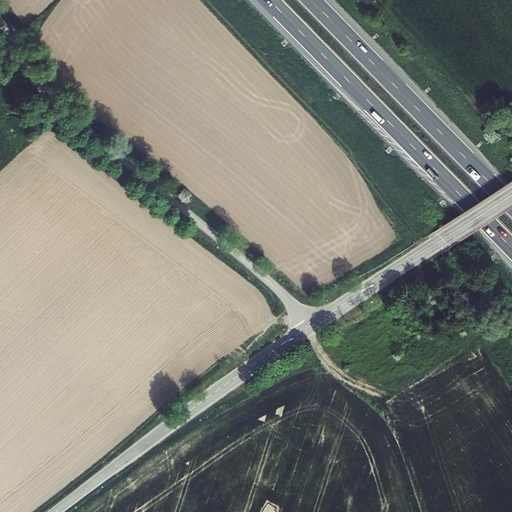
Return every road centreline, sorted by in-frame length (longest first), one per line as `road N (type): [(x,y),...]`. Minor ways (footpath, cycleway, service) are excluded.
road 1 (unclassified): [(0,17),(47,95),(314,323)]
road 2 (motorway): [(268,0),(511,249)]
road 3 (tertiary): [(56,511),(314,323)]
road 4 (motorway): [(511,207),(309,0)]
road 5 (tertiary): [(314,323),(511,195)]
